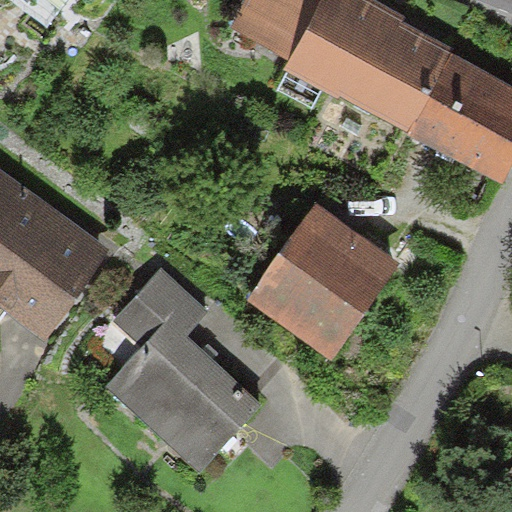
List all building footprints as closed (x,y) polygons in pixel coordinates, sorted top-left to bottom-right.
[(374,0),(247,0),(234,31),(289,54),(283,64),(339,95),(341,92),(409,129),(455,155),(501,181),(511,160),(511,82),(403,23),(406,17),(374,0)] [(109,250),(0,173),(0,304),(48,338),(109,250)] [(398,264),(313,204),(246,300),(331,360),(398,264)] [(136,350),(104,384),(169,445),(199,473),(263,405),(190,336),(209,317),(159,271),(109,324),(136,350)] [(511,475),(503,489),(511,494),(511,475)]
